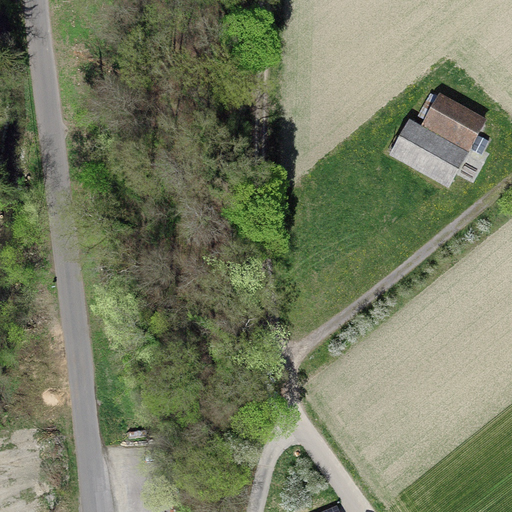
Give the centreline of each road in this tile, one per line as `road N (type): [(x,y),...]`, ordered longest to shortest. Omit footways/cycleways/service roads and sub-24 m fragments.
road 1 (tertiary): [(96,511),(37,0)]
road 2 (track): [(282,367),(268,286),(264,0)]
road 3 (residential): [(360,511),(289,413),(282,367)]
